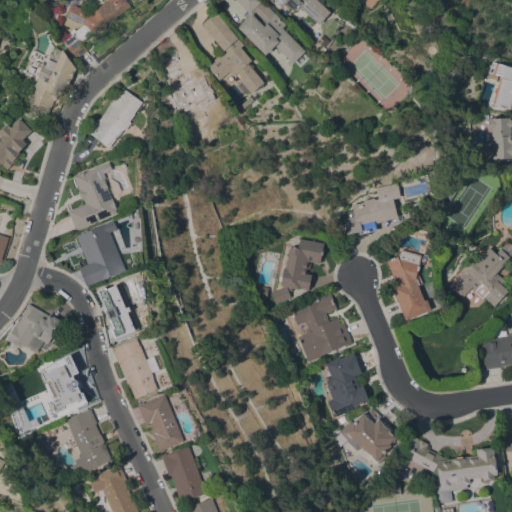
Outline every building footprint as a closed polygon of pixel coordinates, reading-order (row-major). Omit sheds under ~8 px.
[(81,43),(87,50),(74,60),(59,40),(74,29),(75,31),(83,24),(78,21),(77,23),(65,16),(72,3),(90,13),(106,0),(126,0),(130,6),(81,43)] [(261,0),(249,13),(236,0),(261,0)] [(316,0),(329,11),(324,18),(324,19),(320,23),(320,22),(318,24),(315,21),(310,27),(302,19),(307,14),(298,6),(294,10),(290,7),(286,11),(281,7),(281,6),(275,0),(316,0)] [(237,27),(251,13),(259,21),(260,20),(251,11),(262,1),(285,24),(282,28),(305,51),(292,63),(274,45),(265,55),(237,27)] [(248,90),(242,95),(234,86),(240,81),(238,78),(240,77),(236,73),(233,76),(229,71),(218,80),(206,65),(224,50),(223,50),(201,24),(215,12),(228,27),(243,44),(240,47),(251,60),(247,63),(264,82),(257,87),(258,88),(253,92),(253,91),(251,93),(248,90)] [(63,97),(57,94),(55,100),(54,100),(47,115),(25,105),(38,77),(37,76),(42,64),(46,65),(51,53),(52,53),(55,47),(61,50),(62,49),(76,69),(74,73),(73,73),(72,75),(73,75),(70,80),(69,80),(68,84),(69,84),(67,88),(63,97)] [(173,99),(174,98),(160,63),(174,58),(181,76),(187,74),(188,77),(189,76),(190,78),(203,73),(207,85),(210,84),(213,92),(214,92),(217,100),(207,104),(208,105),(206,108),(201,110),(197,109),(194,102),(187,105),(188,108),(185,110),(181,110),(179,108),(177,109),(173,99)] [(499,77),(500,78),(501,77),(497,76),(496,80),(486,77),(488,71),(490,71),(492,63),(511,68),(511,105),(511,110),(506,108),(505,110),(498,108),(499,106),(493,104),(493,103),(492,103),(499,77)] [(116,140),(115,139),(109,147),(89,133),(122,87),(142,102),(134,113),(134,114),(116,140)] [(31,130),(22,139),(26,144),(18,152),(20,153),(18,154),(19,156),(14,161),(6,169),(2,165),(2,166),(0,168),(0,137),(1,137),(0,135),(0,131),(7,124),(9,126),(19,117),(31,130)] [(492,155),(491,155),(491,151),(492,151),(491,143),(491,138),(490,129),(488,129),(487,119),(508,118),(509,120),(511,120),(511,127),(510,127),(511,142),(511,141),(511,157),(493,159),(492,155)] [(76,231),(68,212),(86,204),(82,197),(80,198),(78,192),(80,191),(73,175),(83,171),(84,173),(108,162),(112,169),(103,173),(105,178),(104,179),(108,188),(107,189),(111,199),(112,198),(117,209),(115,209),(117,213),(76,231)] [(460,184),(449,201),(440,195),(450,178),(460,184)] [(396,182),(400,197),(393,199),(397,217),(376,222),(375,220),(373,220),(376,230),(359,234),(358,232),(346,235),(342,219),(344,218),(343,213),(352,211),(351,205),(365,202),(364,200),(373,198),(374,199),(378,198),(375,187),(396,182)] [(86,286),(79,268),(88,264),(76,235),(114,220),(117,229),(110,232),(125,270),(86,286)] [(0,234),(8,237),(1,259),(2,259),(1,265),(0,264),(0,234)] [(323,243),(319,263),(308,261),(308,263),(310,263),(309,269),(306,269),(305,274),(311,275),(308,289),(299,288),(298,289),(285,287),(279,285),(283,268),(285,268),(289,246),(297,248),(299,238),(323,243)] [(493,306),(481,295),(483,294),(477,289),(476,290),(472,286),(462,296),(450,284),(456,277),(463,283),(467,279),(460,273),(472,260),(475,262),(488,247),(495,253),(507,241),(511,246),(511,252),(501,264),(502,265),(496,273),(511,287),(493,306)] [(404,320),(389,283),(394,280),(386,260),(397,255),(398,257),(400,249),(421,255),(418,264),(419,264),(416,275),(418,274),(422,284),(418,285),(424,300),(426,299),(431,309),(404,320)] [(111,328),(113,327),(109,318),(110,318),(104,302),(103,303),(98,289),(105,287),(105,286),(117,281),(130,309),(139,330),(115,342),(109,329),(111,328)] [(267,288),(265,299),(254,297),(256,286),(267,288)] [(285,287),(290,297),(274,303),(270,293),(285,287)] [(351,343),(317,357),(318,358),(308,362),(297,336),(305,333),(304,329),(307,328),(304,322),(296,325),(289,308),(329,291),(336,308),(324,313),(328,321),(337,317),(339,324),(343,322),(351,343)] [(6,339),(14,325),(16,327),(26,309),(25,308),(28,304),(53,318),(54,316),(60,320),(59,322),(61,323),(58,328),(59,329),(55,338),(52,336),(48,344),(43,341),(36,352),(19,342),(17,345),(6,339)] [(511,365),(482,370),(480,353),(486,352),(484,340),(506,337),(505,335),(511,334),(511,336),(511,365)] [(136,338),(139,346),(140,346),(153,378),(152,378),(157,389),(135,399),(119,362),(118,363),(112,349),(136,338)] [(361,373),(354,375),(359,386),(362,385),(368,400),(356,405),(357,407),(335,416),(329,402),(332,401),(326,385),(328,385),(320,366),(353,352),(361,373)] [(80,374),(77,376),(90,402),(56,418),(49,403),(53,401),(38,370),(71,355),(80,374)] [(183,441),(164,449),(165,450),(159,452),(152,433),(154,433),(150,423),(145,425),(137,404),(143,402),(143,403),(164,394),(183,441)] [(339,446),(336,436),(340,432),(339,431),(349,421),(352,423),(363,412),(364,414),(371,407),(383,419),(380,421),(396,437),(393,440),(393,439),(389,443),(390,443),(389,444),(390,445),(387,449),(389,451),(378,463),(360,446),(359,447),(355,444),(354,445),(350,446),(347,443),(347,439),(339,446)] [(90,469),(90,470),(74,478),(69,466),(75,463),(73,460),(81,456),(69,429),(70,429),(66,419),(90,408),(96,423),(95,423),(99,434),(100,434),(104,441),(103,442),(111,459),(90,469)] [(511,450),(506,451),(503,432),(511,431),(511,450)] [(396,452),(404,437),(408,439),(410,434),(427,443),(425,447),(446,459),(477,455),(476,449),(492,446),(494,462),(497,461),(498,465),(496,466),(497,475),(493,475),(493,479),(482,480),(481,477),(469,479),(469,482),(468,484),(466,484),(466,488),(450,490),(452,501),(438,503),(435,479),(438,479),(437,475),(396,452)] [(205,494),(186,501),(186,502),(181,504),(170,475),(168,476),(160,455),(167,452),(168,454),(186,447),(188,446),(205,494)] [(119,464),(126,479),(123,480),(137,511),(111,511),(101,489),(94,493),(93,491),(89,493),(86,486),(90,484),(88,481),(96,478),(95,475),(119,464)] [(384,496),(382,485),(399,483),(400,494),(384,496)] [(216,511),(185,511),(184,508),(211,497),(216,511)]
